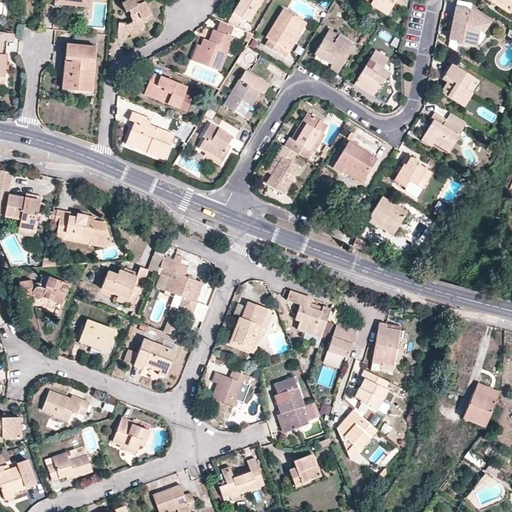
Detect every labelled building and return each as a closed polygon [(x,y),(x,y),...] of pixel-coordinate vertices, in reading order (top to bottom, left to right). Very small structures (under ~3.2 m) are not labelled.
[(128,0),(129,1),(122,3),(126,11),(128,11),(133,22),(127,25),(119,24),(118,38),(127,38),(128,33),(131,36),(146,28),(142,19),(151,15),(143,0),(128,0)] [(240,0),(233,12),(242,18),(248,23),(263,0),(240,0)] [(370,0),(372,1),(370,5),(387,15),(397,0),(370,0)] [(490,0),(511,13),(511,5),(511,8),(496,0),(490,0)] [(511,0),(496,0),(511,8),(511,5),(511,0)] [(456,8),(454,15),(459,18),(458,23),(455,23),(453,35),(459,36),(458,41),(458,44),(470,47),(470,43),(474,44),(475,39),(463,36),(465,25),(472,27),(477,30),(483,33),(489,23),(478,16),(467,14),(468,10),(456,8)] [(301,20),(284,9),(266,37),(269,40),(265,45),(285,58),(290,51),(284,48),(301,20)] [(237,26),(242,18),(233,12),(228,20),(237,26)] [(307,24),(301,20),(284,48),(290,51),(307,24)] [(455,23),(453,22),(450,39),(458,41),(459,36),(453,35),(455,23)] [(220,24),(217,31),(230,36),(233,29),(220,24)] [(472,27),(465,25),(463,36),(475,39),(477,30),(472,27)] [(0,77),(4,78),(6,55),(2,55),(0,54),(0,39),(3,40),(13,41),(14,32),(0,30),(0,77)] [(230,36),(217,31),(214,30),(209,42),(204,40),(202,47),(195,63),(218,71),(232,37),(230,36)] [(354,46),(330,30),(315,55),(331,65),(329,69),(337,73),(354,46)] [(96,47),(97,35),(75,33),(74,39),(67,44),(96,47)] [(95,62),(96,47),(67,44),(66,44),(64,59),(65,59),(62,88),(73,89),(73,86),(91,87),(94,62),(95,62)] [(190,61),(195,63),(202,47),(196,45),(190,61)] [(388,60),(375,52),(354,84),(381,101),(382,99),(388,90),(388,89),(381,85),(389,72),(383,68),(388,60)] [(474,78),(452,64),(442,80),(447,83),(441,92),(465,108),(473,94),(466,90),(474,78)] [(269,86),(245,72),(225,106),(248,120),(252,113),(247,110),(259,92),(263,95),(269,86)] [(153,74),(146,90),(169,100),(167,103),(186,112),(192,98),(184,95),(187,88),(153,74)] [(144,94),(167,103),(169,100),(146,90),(144,94)] [(393,93),(388,90),(382,99),(387,103),(393,93)] [(209,110),(205,116),(211,120),(215,114),(209,110)] [(151,119),(133,112),(129,121),(133,123),(127,141),(147,149),(146,152),(164,159),(174,135),(156,128),(155,131),(148,127),(149,124),(151,119)] [(433,121),(424,136),(435,143),(449,152),(462,132),(445,121),(446,120),(435,113),(431,120),(433,121)] [(307,114),(302,123),(306,125),(295,141),(292,139),(290,138),(284,147),(297,155),(305,160),(311,151),(313,153),(324,135),(321,134),(327,125),(307,114)] [(302,123),(292,139),(295,141),(306,125),(302,123)] [(199,148),(207,152),(222,161),(231,147),(228,145),(232,137),(210,124),(202,137),(205,138),(199,148)] [(432,147),(435,143),(424,136),(421,140),(432,147)] [(125,144),(146,152),(147,149),(127,141),(125,144)] [(341,174),(343,172),(345,168),(364,180),(376,159),(348,142),(333,168),(341,174)] [(297,155),(284,147),(279,156),(282,158),(272,175),(266,184),(280,192),(285,183),(289,186),(300,168),(292,163),(297,155)] [(220,165),(222,161),(207,152),(204,156),(220,165)] [(282,158),(279,156),(277,155),(266,172),(272,175),(282,158)] [(418,162),(407,155),(402,163),(404,165),(394,181),(404,187),(408,180),(417,186),(422,179),(426,182),(432,173),(417,164),(418,162)] [(362,183),(364,180),(345,168),(343,172),(362,183)] [(12,174),(0,171),(0,190),(6,192),(8,192),(12,174)] [(285,183),(280,192),(284,194),(289,186),(285,183)] [(270,188),(266,196),(279,202),(282,195),(270,188)] [(19,220),(18,228),(34,232),(41,196),(26,193),(25,197),(9,194),(5,217),(19,220)] [(408,216),(383,200),(370,222),(395,238),(408,216)] [(95,219),(53,211),(52,220),(51,222),(57,223),(55,239),(64,241),(65,233),(91,238),(89,246),(102,248),(112,246),(104,223),(94,221),(95,219)] [(33,237),(34,232),(18,228),(17,234),(33,237)] [(64,241),(89,246),(91,238),(65,233),(64,241)] [(365,245),(356,239),(353,247),(359,250),(362,251),(365,245)] [(177,260),(182,249),(169,243),(166,251),(164,256),(177,260)] [(164,256),(166,251),(158,247),(149,271),(157,275),(160,266),(164,256)] [(185,275),(189,265),(177,260),(164,256),(160,266),(163,267),(173,271),(166,289),(176,293),(177,291),(184,294),(183,296),(179,307),(193,313),(198,301),(196,300),(203,282),(185,275)] [(55,258),(44,258),(42,267),(54,266),(55,258)] [(166,289),(173,271),(163,267),(156,286),(166,289)] [(138,299),(149,271),(140,268),(136,278),(119,271),(117,276),(107,272),(100,290),(117,297),(127,300),(129,296),(138,299)] [(32,281),(19,283),(21,298),(32,297),(33,299),(35,300),(37,301),(40,300),(43,299),(61,306),(69,285),(49,278),(46,284),(32,285),(32,281)] [(312,305),(313,301),(284,290),(281,297),(287,299),(286,301),(299,306),(294,320),(299,322),(297,331),(315,338),(313,346),(318,348),(330,310),(322,307),(321,309),(312,305)] [(134,309),(138,299),(129,296),(127,300),(117,297),(115,302),(134,309)] [(209,306),(198,301),(193,313),(204,317),(209,306)] [(265,320),(269,311),(247,302),(241,319),(239,318),(235,329),(239,330),(235,342),(254,350),(256,345),(257,340),(260,341),(268,320),(265,320)] [(128,319),(132,321),(138,323),(141,317),(131,314),(128,319)] [(107,353),(114,331),(87,320),(78,342),(107,353)] [(169,320),(164,333),(172,336),(177,323),(169,320)] [(334,325),(327,323),(325,329),(332,332),(334,325)] [(356,331),(336,324),(326,352),(347,359),(356,331)] [(377,336),(372,364),(381,366),(380,369),(392,371),(399,331),(385,328),(386,325),(379,324),(377,336)] [(235,342),(239,330),(235,329),(228,346),(254,356),(258,345),(256,345),(254,350),(235,342)] [(166,379),(176,352),(153,343),(155,336),(146,333),(138,352),(134,364),(133,366),(142,370),(143,367),(159,373),(158,376),(166,379)] [(134,364),(138,352),(130,349),(125,361),(134,364)] [(245,385),(249,377),(232,371),(229,378),(220,375),(216,384),(211,400),(240,411),(249,387),(245,385)] [(386,382),(364,371),(360,377),(364,379),(354,398),(360,401),(359,403),(377,412),(387,391),(383,389),(386,383),(386,382)] [(209,381),(216,384),(220,375),(213,372),(209,381)] [(257,381),(260,374),(254,372),(251,379),(257,381)] [(304,408),(292,378),(274,385),(278,396),(274,397),(280,415),(277,416),(284,434),(307,425),(306,423),(301,409),(304,408)] [(478,382),(474,391),(463,419),(486,428),(497,400),(501,391),(478,382)] [(89,403),(81,400),(80,403),(69,400),(49,392),(42,411),(69,422),(72,416),(76,417),(77,414),(84,417),(89,403)] [(111,414),(113,403),(103,402),(101,412),(111,414)] [(314,404),(304,408),(301,409),(306,423),(319,417),(314,404)] [(376,431),(353,410),(337,430),(350,461),(376,431)] [(0,438),(1,439),(20,438),(19,419),(0,418),(0,438)] [(143,446),(149,432),(132,426),(133,423),(122,418),(112,443),(120,447),(120,444),(136,451),(139,445),(143,446)] [(135,455),(136,451),(120,444),(120,447),(119,449),(135,455)] [(92,472),(86,455),(69,461),(66,453),(53,458),(54,464),(47,466),(52,482),(66,477),(67,480),(92,472)] [(320,477),(312,456),(293,463),(295,469),(288,471),(295,487),(320,477)] [(264,486),(255,460),(247,463),(251,473),(234,479),(230,468),(221,472),(226,486),(219,488),(223,500),(229,498),(232,503),(242,499),(240,494),(264,486)] [(33,486),(25,464),(4,472),(2,467),(0,467),(0,488),(5,502),(16,498),(14,493),(33,486)] [(184,497),(180,486),(153,496),(158,511),(172,511),(176,511),(187,511),(196,509),(191,494),(184,497)]
